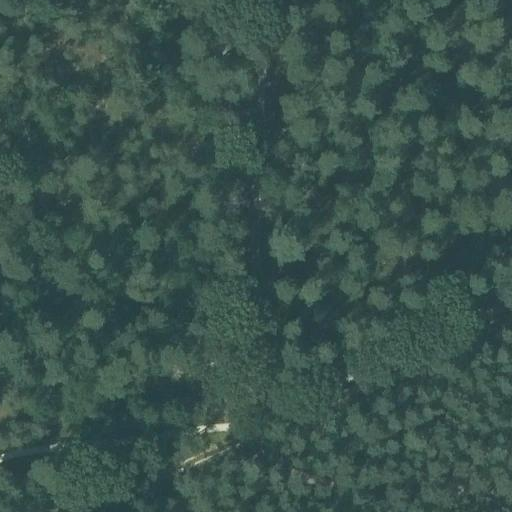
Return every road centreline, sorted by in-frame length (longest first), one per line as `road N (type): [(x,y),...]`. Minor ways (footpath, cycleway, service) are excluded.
road 1 (track): [(79,511),(511,320)]
road 2 (track): [(243,419),(221,391),(214,342),(226,0)]
road 3 (track): [(260,0),(243,419)]
road 4 (track): [(243,419),(246,441),(330,488),(377,496),(494,490),(511,497)]
